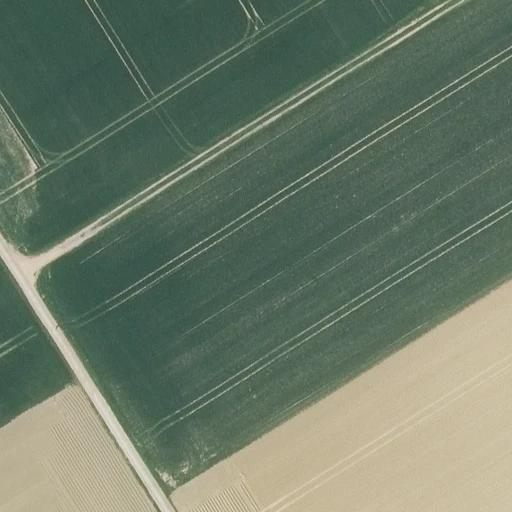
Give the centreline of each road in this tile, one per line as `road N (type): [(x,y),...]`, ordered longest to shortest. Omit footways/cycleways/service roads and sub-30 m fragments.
road 1 (track): [(466,0),(20,278)]
road 2 (track): [(0,246),(165,511)]
